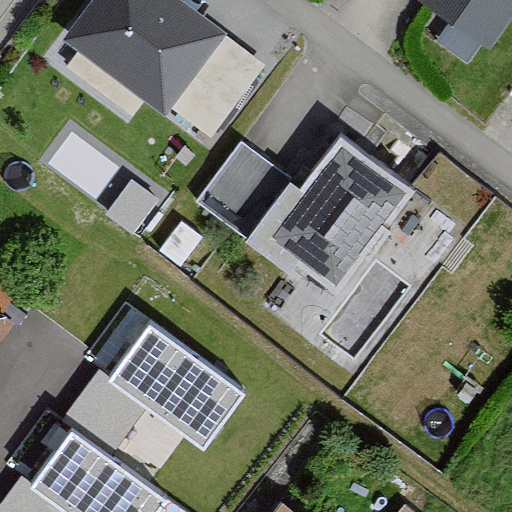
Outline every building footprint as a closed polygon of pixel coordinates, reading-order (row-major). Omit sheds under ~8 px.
[(217,22),(188,0),(79,0),(59,28),(156,102),(217,22)] [(511,9),(511,0),(414,0),(412,4),(485,51),(511,9)] [(401,194),(327,138),(288,187),(236,148),(190,207),(278,274),(287,262),(326,292),(401,194)] [(0,309),(0,343),(16,321),(0,309)] [(240,395),(144,328),(109,378),(98,371),(66,417),(114,450),(143,408),(202,449),(240,395)] [(159,511),(166,503),(69,436),(34,487),(20,477),(0,505),(0,511),(159,511)]
